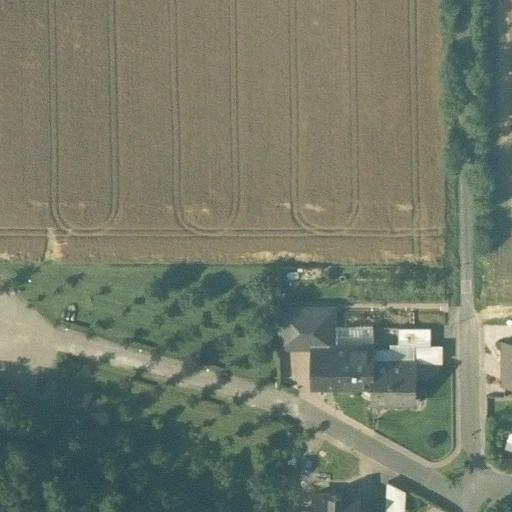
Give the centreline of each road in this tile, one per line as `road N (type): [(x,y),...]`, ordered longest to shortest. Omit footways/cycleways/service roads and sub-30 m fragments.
road 1 (unclassified): [(462,0),(465,273)]
road 2 (residential): [(465,273),(472,491)]
road 3 (residential): [(297,409),(435,482),(472,491)]
